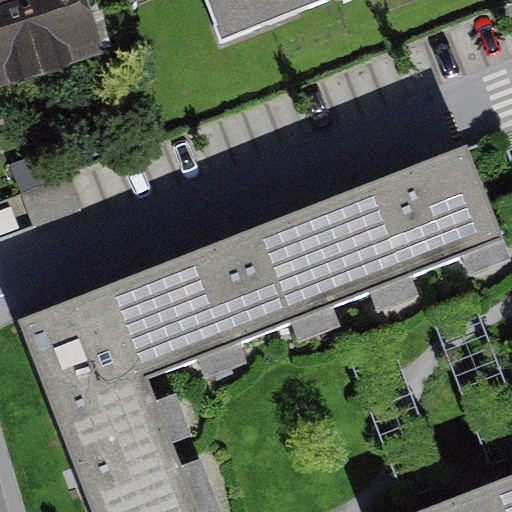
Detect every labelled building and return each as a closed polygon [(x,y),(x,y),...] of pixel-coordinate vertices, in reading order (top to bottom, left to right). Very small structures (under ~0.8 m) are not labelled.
[(102,0),(0,0),(0,78),(116,43),(102,0)] [(216,0),(234,44),(345,0),(216,0)] [(508,236),(472,145),(22,323),(96,511),(203,511),(150,378),(508,236)] [(75,176),(29,194),(42,227),(88,209),(75,176)] [(511,511),(511,476),(419,511),(511,511)]
